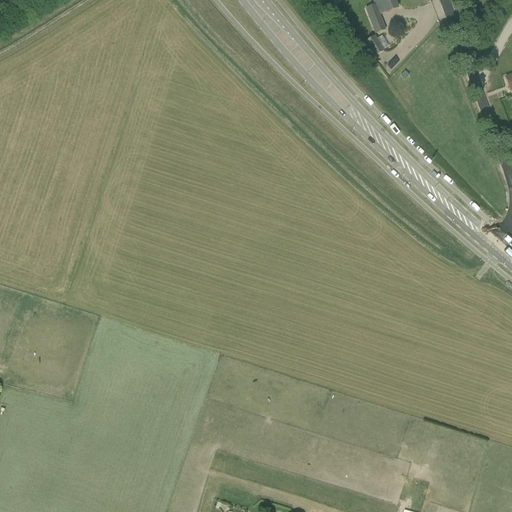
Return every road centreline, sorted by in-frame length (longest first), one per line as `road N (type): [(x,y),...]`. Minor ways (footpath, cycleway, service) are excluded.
road 1 (secondary): [(242,0),(339,112),(383,145)]
road 2 (unclassified): [(511,184),(445,0)]
road 3 (secondary): [(383,145),(265,0)]
road 4 (secondary): [(498,249),(383,145)]
